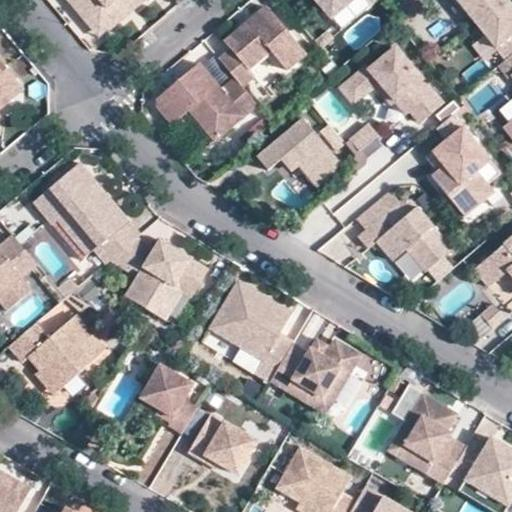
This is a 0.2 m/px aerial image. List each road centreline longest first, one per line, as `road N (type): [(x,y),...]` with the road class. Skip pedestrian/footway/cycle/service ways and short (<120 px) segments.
road 1 (residential): [(95,96),(183,199),(511,398)]
road 2 (residential): [(149,511),(0,427)]
road 3 (residential): [(95,96),(212,0)]
road 4 (residential): [(0,179),(95,96)]
road 5 (residential): [(15,0),(95,96)]
